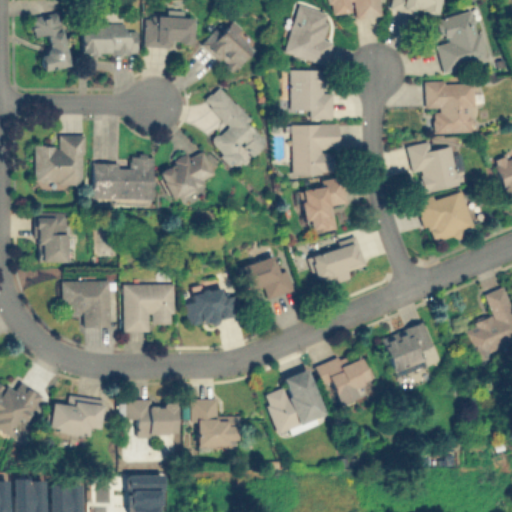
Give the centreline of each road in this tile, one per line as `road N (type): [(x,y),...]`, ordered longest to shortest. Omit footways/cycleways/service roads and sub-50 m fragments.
road 1 (residential): [(511,242),(233,361),(90,363),(33,335)]
road 2 (residential): [(408,287),(373,163),(373,67)]
road 3 (residential): [(0,104),(149,104)]
